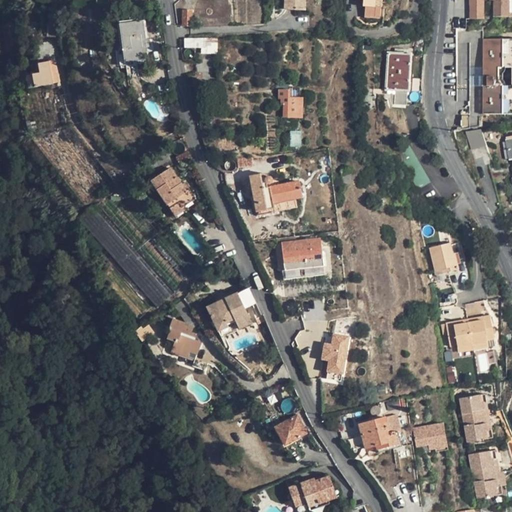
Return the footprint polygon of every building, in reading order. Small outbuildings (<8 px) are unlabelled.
[(286,0),(286,9),(306,9),(305,0),(286,0)] [(467,0),(468,16),(468,19),(480,19),(479,0),(467,0)] [(511,0),(490,0),(491,17),(511,16),(511,0)] [(145,60),(144,52),(144,51),(143,46),(146,46),(143,22),(121,25),(124,49),(118,50),(120,63),(145,60)] [(511,37),(482,39),(484,114),(511,112),(511,37)] [(217,38),(202,39),(202,47),(203,53),(217,52),(217,38)] [(185,48),(202,47),(202,39),(185,39),(185,48)] [(469,42),(456,43),(455,71),(456,97),(470,96),(469,42)] [(395,104),(399,105),(406,105),(407,92),(410,92),(412,55),(389,53),(387,90),(396,91),(395,104)] [(38,78),(31,79),(34,92),(51,88),(46,66),(36,69),(38,78)] [(28,93),(34,92),(31,79),(25,81),(28,93)] [(68,134),(58,91),(22,99),(22,102),(30,136),(31,136),(83,201),(84,203),(85,203),(108,185),(101,175),(68,134)] [(295,111),(302,112),(302,99),(289,98),(290,91),(280,91),(279,98),(281,98),(281,104),(284,104),(283,117),(293,117),(293,111),(295,111)] [(472,117),(483,117),(482,94),(471,94),(472,117)] [(470,114),(470,96),(456,97),(457,114),(459,114),(470,114)] [(471,130),(470,114),(459,114),(457,114),(460,132),(465,131),(471,130)] [(485,145),(480,129),(471,130),(465,131),(465,132),(472,149),(485,145)] [(300,135),(292,134),(292,146),(299,146),(300,135)] [(407,142),(396,148),(419,188),(430,181),(407,142)] [(167,148),(147,160),(156,173),(175,161),(167,148)] [(187,150),(180,155),(176,157),(180,164),(191,158),(187,150)] [(253,166),(252,158),(236,160),(237,168),(253,166)] [(187,191),(182,184),(171,168),(153,181),(172,209),(173,208),(181,203),(184,207),(196,198),(190,188),(187,191)] [(342,184),(352,183),(350,169),(341,170),(342,184)] [(257,216),(275,213),(273,203),(296,199),(302,198),(299,182),(267,187),(266,183),(268,184),(270,183),(271,182),(272,181),(272,179),(271,177),(270,177),(268,177),(265,178),(264,175),(250,177),(257,216)] [(205,266),(169,225),(166,221),(128,178),(99,203),(176,291),(205,266)] [(185,182),(182,184),(187,191),(190,188),(186,182),(185,182)] [(298,209),(296,199),(273,203),(275,213),(298,209)] [(185,210),(184,207),(181,203),(173,208),(172,209),(177,216),(185,210)] [(173,293),(170,289),(95,204),(79,218),(156,305),(157,307),(173,293)] [(359,237),(349,238),(351,255),(361,253),(359,237)] [(285,270),(283,270),(284,279),(324,275),(320,239),(282,243),(285,270)] [(285,270),(282,243),(275,244),(279,270),(283,270),(285,270)] [(436,270),(441,269),(446,268),(447,272),(459,270),(456,254),(453,254),(451,243),(431,248),(436,270)] [(238,293),(208,307),(220,330),(229,326),(226,320),(234,316),(239,328),(252,321),(238,293)] [(212,364),(215,357),(216,354),(200,347),(202,342),(195,339),(197,333),(192,331),(193,327),(185,324),(186,322),(174,317),(170,327),(172,328),(168,338),(176,341),(172,352),(195,360),(193,365),(205,370),(208,362),(212,364)] [(491,317),(469,319),(472,346),(487,344),(487,341),(494,340),(491,317)] [(472,346),(469,319),(447,322),(449,345),(457,345),(457,347),(472,346)] [(320,372),(345,376),(352,335),(328,331),(320,372)] [(480,402),(479,395),(459,398),(463,420),(486,416),(484,401),(480,402)] [(307,433),(306,431),(298,415),(276,427),(286,444),(307,433)] [(391,415),(390,429),(396,430),(398,415),(391,415)] [(485,431),(488,430),(486,416),(463,420),(466,441),(473,440),(486,438),(485,431)] [(390,432),(386,417),(359,424),(366,448),(376,445),(377,449),(398,443),(395,432),(390,432)] [(449,447),(446,423),(415,428),(417,446),(430,444),(430,449),(437,448),(449,447)] [(490,458),(488,450),(476,452),(469,454),(473,474),(495,471),(493,457),(490,458)] [(511,455),(497,458),(499,470),(511,467),(511,455)] [(511,467),(499,470),(500,481),(511,479),(511,467)] [(495,485),(497,484),(495,471),(473,474),(476,497),(496,494),(495,485)] [(317,481),(315,478),(289,488),(296,506),(307,502),(308,503),(317,500),(318,503),(337,496),(330,476),(323,479),(322,478),(321,479),(317,481)] [(511,479),(500,481),(501,484),(502,492),(511,490),(511,479)] [(511,490),(502,492),(504,504),(510,504),(511,503),(511,490)] [(303,511),(310,510),(308,503),(307,502),(296,506),(297,511),(303,511)]
